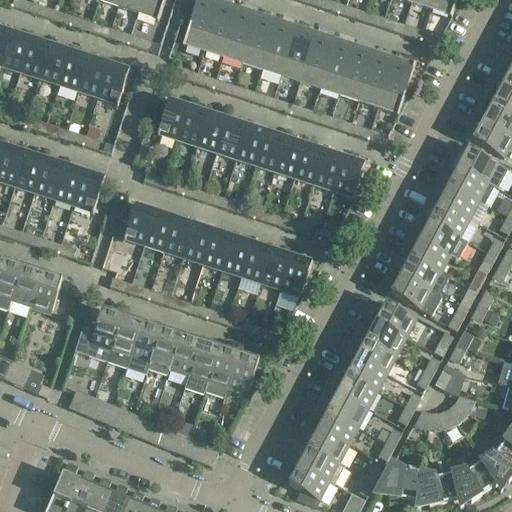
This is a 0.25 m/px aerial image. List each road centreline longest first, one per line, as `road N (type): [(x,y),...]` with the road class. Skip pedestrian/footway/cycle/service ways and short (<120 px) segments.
road 1 (residential): [(231,502),(498,0)]
road 2 (residential): [(231,502),(35,428)]
